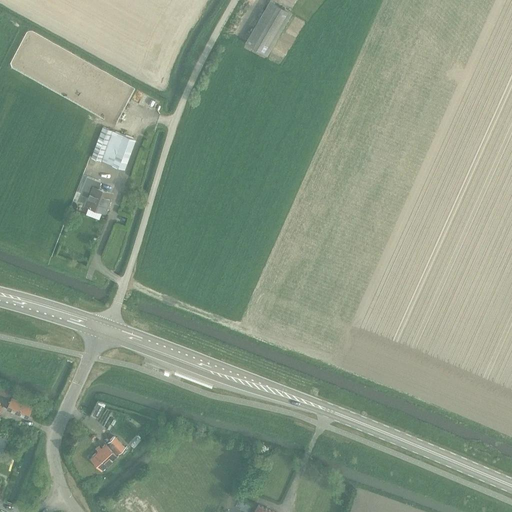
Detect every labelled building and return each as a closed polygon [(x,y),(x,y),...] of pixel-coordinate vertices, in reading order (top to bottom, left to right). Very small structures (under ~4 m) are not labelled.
[(270,0),(247,40),(246,42),(267,54),(291,12),(270,0)] [(103,127),(91,158),(124,169),(135,139),(103,127)] [(100,182),(87,176),(80,194),(88,197),(85,205),(102,211),(106,201),(109,202),(112,194),(98,188),(100,182)] [(0,393),(11,397),(14,389),(0,385),(0,393)] [(27,417),(31,407),(11,398),(7,408),(27,417)] [(98,404),(92,415),(98,418),(104,407),(98,404)] [(114,436),(106,444),(106,443),(90,458),(101,469),(117,455),(116,455),(124,448),(114,436)]
